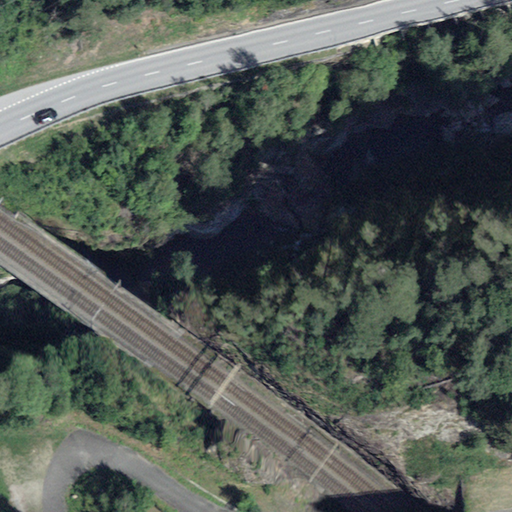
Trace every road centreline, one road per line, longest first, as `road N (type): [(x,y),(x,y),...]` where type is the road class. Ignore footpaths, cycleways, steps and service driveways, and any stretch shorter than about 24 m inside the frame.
road 1 (primary): [(461,0),(128,79),(0,129)]
road 2 (unclassified): [(206,511),(90,451),(64,465),(57,511)]
